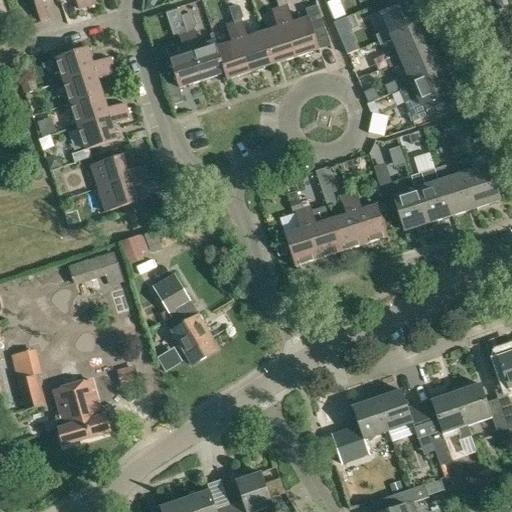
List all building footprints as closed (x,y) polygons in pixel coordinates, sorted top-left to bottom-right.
[(34,0),(41,22),(50,20),(44,2),(50,0),(34,0)] [(76,0),(80,10),(88,8),(85,0),(76,0)] [(295,24),(289,6),(287,7),(285,0),(277,0),(280,9),(297,58),(320,51),(314,33),(324,29),(316,6),(304,9),(308,20),(295,24)] [(390,38),(425,23),(415,0),(381,14),(388,31),(376,36),(380,46),(392,41),(390,38)] [(274,66),(264,34),(249,39),(243,22),(242,22),(243,18),(240,7),(237,5),(230,8),(231,11),(251,73),(274,66)] [(264,34),(274,66),(297,58),(280,9),(279,9),(273,11),(279,29),(264,34)] [(227,74),(226,74),(228,81),(251,73),(231,11),(229,12),(231,15),(223,18),(226,27),(227,27),(233,44),(219,49),(218,49),(227,74)] [(188,33),(204,82),(226,74),(227,74),(218,49),(219,49),(217,43),(201,48),(195,30),(193,31),(195,24),(192,16),(189,15),(182,17),(188,33)] [(401,60),(435,45),(425,23),(390,38),(392,41),(397,53),(385,58),(389,68),(401,63),(402,62),(401,60)] [(181,89),(204,82),(188,33),(179,35),(182,45),(167,50),(172,63),(160,67),(167,87),(178,83),(181,89)] [(395,81),(399,90),(411,85),(410,82),(444,68),(435,45),(401,60),(402,62),(402,63),(401,63),(407,76),(395,81)] [(57,60),(65,83),(114,67),(111,59),(93,65),(88,50),(57,60)] [(65,83),(72,106),(103,96),(98,81),(116,75),(114,67),(65,83)] [(408,114),(412,122),(449,106),(444,95),(454,91),(444,68),(410,82),(411,85),(399,90),(408,114)] [(34,79),(20,84),(23,94),(37,90),(34,79)] [(385,95),(370,101),(380,129),(395,124),(385,95)] [(72,106),(79,129),(129,113),(126,105),(108,111),(103,96),(72,106)] [(79,129),(87,152),(119,142),(114,126),(132,121),(129,113),(79,129)] [(444,123),(448,136),(471,129),(467,116),(444,123)] [(414,145),(424,142),(421,133),(412,136),(414,145)] [(405,164),(400,147),(389,151),(394,168),(405,164)] [(422,171),(438,166),(433,150),(417,155),(422,171)] [(60,160),(53,157),(46,159),(50,172),(62,168),(60,160)] [(92,167),(99,191),(149,175),(146,167),(129,173),(124,157),(92,167)] [(465,175),(476,210),(500,202),(490,167),(472,172),(468,159),(457,162),(461,176),(465,175)] [(441,181),(452,217),(476,210),(465,175),(461,176),(448,180),(445,166),(438,168),(433,170),(437,183),(441,181)] [(418,189),(429,224),(452,217),(441,181),(437,183),(433,170),(410,178),(415,190),(418,189)] [(99,191),(107,214),(138,204),(133,188),(151,183),(149,175),(99,191)] [(405,232),(429,224),(418,189),(415,190),(402,194),(398,182),(380,188),(387,212),(398,208),(405,232)] [(349,195),(364,244),(387,237),(377,205),(362,210),(357,192),(349,195)] [(331,219),(341,251),(364,244),(349,195),(341,197),(346,215),(331,219)] [(291,201),(294,211),(302,208),(299,199),(291,201)] [(303,209),(318,259),(341,251),(331,219),(316,224),(311,206),(303,209)] [(300,229),(285,234),(295,266),(318,259),(303,209),(295,212),(300,229)] [(144,235),(121,244),(129,264),(142,259),(139,252),(149,249),(144,235)] [(284,244),(275,247),(279,257),(287,254),(284,244)] [(104,278),(108,289),(124,283),(114,252),(68,267),(74,286),(104,278)] [(152,288),(171,319),(179,315),(193,307),(174,274),(152,288)] [(199,317),(193,307),(179,315),(180,318),(170,323),(174,329),(172,330),(193,366),(219,351),(200,317),(199,317)] [(165,312),(160,315),(165,322),(169,319),(165,312)] [(511,400),(509,391),(511,389),(511,352),(497,358),(503,376),(492,380),(498,399),(510,434),(511,433),(511,400)] [(116,371),(120,386),(137,382),(133,366),(116,371)] [(25,411),(44,406),(36,377),(17,382),(25,411)] [(56,419),(64,448),(113,434),(105,405),(100,407),(92,379),(51,391),(59,418),(56,419)] [(510,434),(498,399),(486,403),(480,385),(455,393),(467,427),(491,418),(500,442),(511,438),(510,434)] [(417,440),(430,436),(426,424),(420,405),(408,409),(401,390),(376,399),(388,433),(391,442),(415,434),(417,440)] [(430,436),(443,479),(450,477),(447,467),(450,466),(449,463),(452,462),(444,440),(458,436),(460,441),(471,437),(467,427),(455,393),(431,402),(437,420),(426,424),(430,436)] [(364,442),(388,433),(376,399),(351,408),(358,427),(347,431),(357,460),(369,456),(364,442)] [(242,501),(229,505),(231,511),(256,511),(272,507),(261,473),(235,482),(242,501)] [(385,511),(416,511),(414,503),(429,498),(424,485),(386,498),(390,510),(385,511)] [(231,511),(229,505),(215,510),(208,492),(184,500),(188,511),(231,511)] [(188,511),(184,500),(160,508),(160,511),(188,511)]
